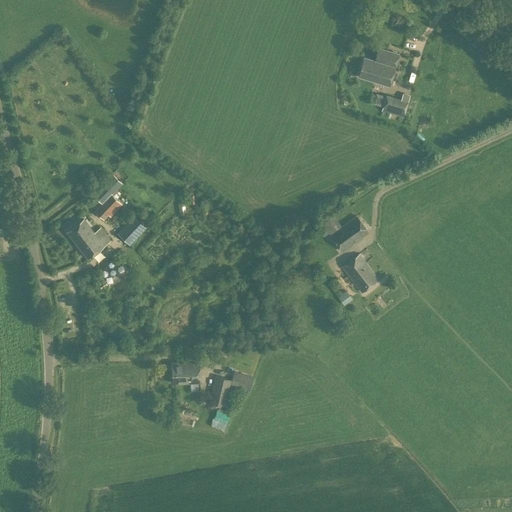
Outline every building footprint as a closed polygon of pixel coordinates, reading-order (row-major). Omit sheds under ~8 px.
[(403,30),(408,22),(399,17),(394,25),(403,30)] [(381,36),(373,60),(363,57),(357,77),(388,86),(394,66),(395,66),(402,43),(381,36)] [(372,107),(403,117),(410,96),(402,94),(401,99),(385,95),(385,97),(376,94),(372,107)] [(115,177),(111,181),(107,178),(92,194),(102,204),(95,211),(103,219),(107,215),(110,217),(122,204),(111,194),(118,188),(115,185),(120,181),(115,177)] [(129,245),(146,228),(133,215),(116,233),(129,245)] [(341,252),(368,232),(356,215),(341,226),(333,215),(321,224),(341,252)] [(100,227),(93,232),(83,219),(66,232),(87,258),(111,240),(100,227)] [(342,266),(361,292),(378,280),(359,254),(342,266)] [(340,299),(344,304),(351,299),(347,293),(340,299)] [(171,383),(200,383),(199,362),(171,363),(171,383)] [(253,378),(234,372),(230,384),(249,390),(253,378)] [(224,406),(231,379),(215,375),(209,402),(224,406)] [(229,415),(216,410),(213,418),(212,418),(211,421),(210,425),(222,430),(221,430),(224,431),(227,423),(226,423),(229,415)]
